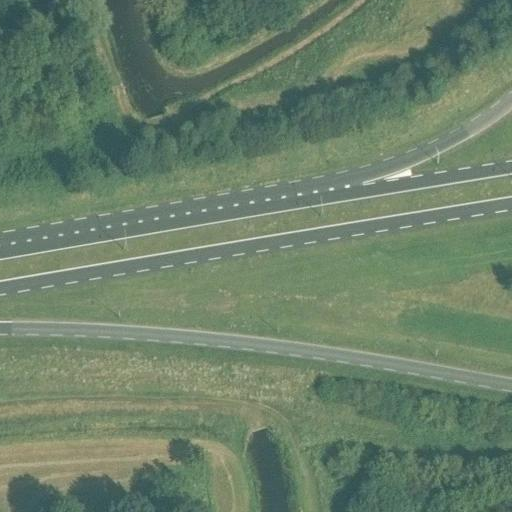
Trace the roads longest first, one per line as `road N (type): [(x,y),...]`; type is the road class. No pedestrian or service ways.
road 1 (primary): [(0,293),(511,203)]
road 2 (primary): [(0,331),(176,337),(511,386)]
road 3 (primary): [(298,202),(0,253)]
road 4 (primary): [(511,101),(404,162),(298,202)]
road 5 (primary): [(511,168),(298,202)]
